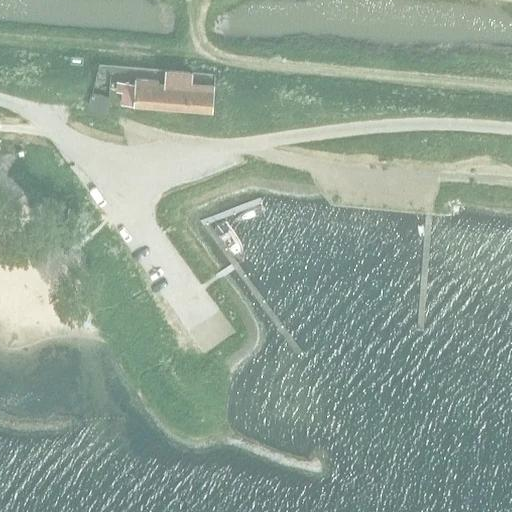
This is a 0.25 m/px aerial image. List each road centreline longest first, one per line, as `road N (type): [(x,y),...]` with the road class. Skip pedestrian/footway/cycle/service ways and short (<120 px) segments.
road 1 (track): [(197,8),(206,44),(255,58),(511,79)]
road 2 (unclassified): [(511,129),(445,122),(239,145)]
road 3 (unclassified): [(49,118),(89,147),(132,155),(239,145)]
road 4 (unknown): [(223,320),(170,224),(157,153)]
